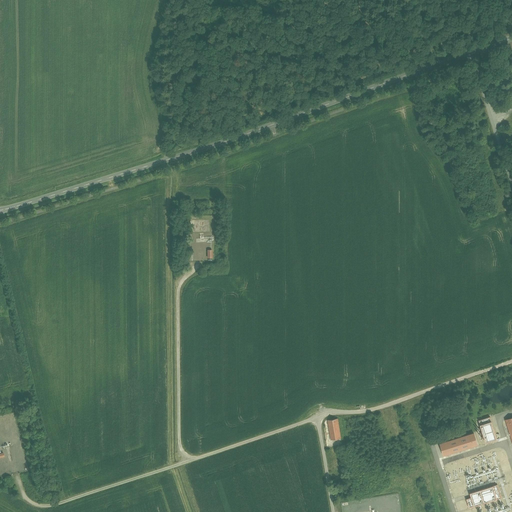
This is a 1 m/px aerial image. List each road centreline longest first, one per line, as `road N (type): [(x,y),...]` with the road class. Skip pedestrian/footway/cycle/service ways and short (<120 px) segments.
road 1 (track): [(17,472),(25,500),(42,507),(511,361)]
road 2 (secondary): [(469,52),(215,145),(0,212)]
road 3 (track): [(190,461),(180,445),(178,285),(195,262)]
road 4 (unclassified): [(511,188),(469,52)]
